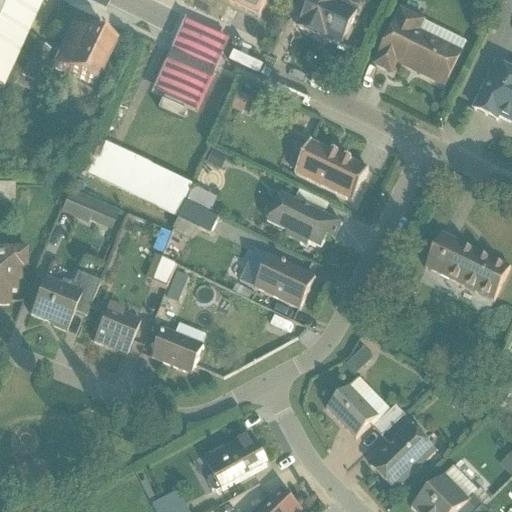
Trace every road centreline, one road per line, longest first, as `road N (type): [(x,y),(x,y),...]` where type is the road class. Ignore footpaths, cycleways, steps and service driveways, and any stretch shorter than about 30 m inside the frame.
road 1 (residential): [(121,0),(425,141)]
road 2 (residential): [(425,141),(331,335),(265,383)]
road 3 (residential): [(265,383),(183,415),(0,354)]
road 4 (residential): [(265,383),(294,443),(355,511)]
